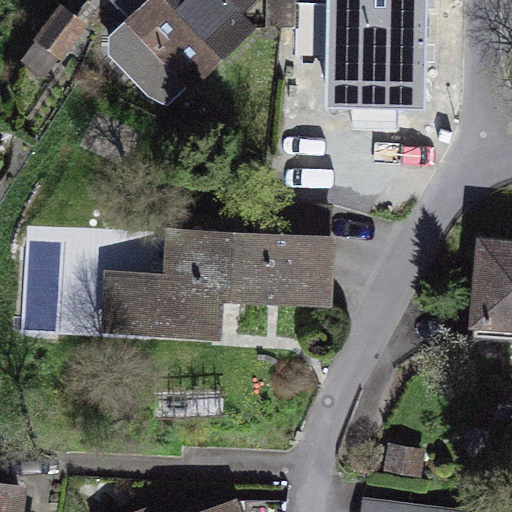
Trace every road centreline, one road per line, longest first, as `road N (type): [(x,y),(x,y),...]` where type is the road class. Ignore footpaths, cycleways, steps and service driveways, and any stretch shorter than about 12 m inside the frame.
road 1 (residential): [(306,511),(324,417),(482,141)]
road 2 (residential): [(482,141),(484,0)]
